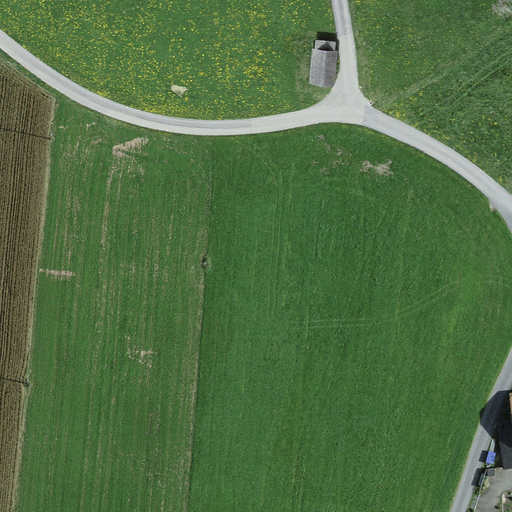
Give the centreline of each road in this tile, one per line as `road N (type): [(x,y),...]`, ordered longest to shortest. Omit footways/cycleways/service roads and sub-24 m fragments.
road 1 (unclassified): [(0,40),(74,92),(167,124),(239,127),(347,114)]
road 2 (unclassified): [(347,114),(434,148),(511,211)]
road 3 (unclassified): [(511,369),(456,511)]
